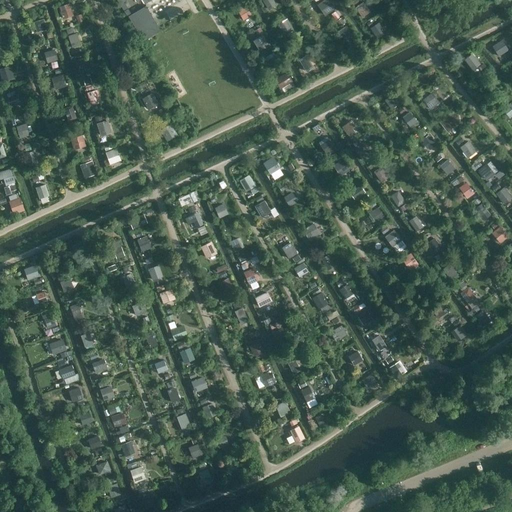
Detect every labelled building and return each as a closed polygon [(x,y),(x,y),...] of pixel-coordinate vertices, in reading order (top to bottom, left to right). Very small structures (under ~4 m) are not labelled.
[(123,0),(117,0),(127,16),(131,13),(123,0)] [(276,5),(273,0),(262,0),(268,10),(276,5)] [(335,10),(328,0),(323,0),(317,5),(326,17),(335,10)] [(355,8),(362,17),(370,11),(361,0),(360,0),(358,2),(360,4),(355,8)] [(72,16),(69,5),(59,9),(62,19),(72,16)] [(246,6),(240,10),(238,11),(243,20),(252,16),(246,6)] [(129,17),(143,41),(161,31),(146,7),(129,17)] [(335,12),(331,14),(336,20),(340,18),(335,12)] [(47,29),(44,19),(33,22),(37,33),(47,29)] [(294,30),(287,19),(277,25),(284,36),(294,30)] [(386,33),(379,22),(370,28),(377,39),(386,33)] [(353,36),(346,26),(338,31),(345,41),(353,36)] [(80,45),(77,33),(67,36),(71,48),(80,45)] [(270,46),(263,35),(253,41),(260,52),(270,46)] [(508,48),(503,40),(492,47),(497,55),(508,48)] [(58,60),(54,49),(44,53),(47,63),(58,60)] [(481,64),(473,53),(464,60),(472,71),(481,64)] [(313,67),(307,56),(300,60),(306,71),(313,67)] [(91,68),(88,57),(76,61),(80,71),(91,68)] [(10,67),(0,69),(0,73),(3,82),(14,79),(10,67)] [(287,73),(275,80),(284,93),(295,86),(287,73)] [(63,74),(53,78),(57,89),(67,86),(63,74)] [(503,90),(494,79),(486,85),(493,93),(496,96),(503,90)] [(100,102),(96,90),(87,93),(91,106),(100,102)] [(402,101),(395,92),(385,100),(392,109),(402,101)] [(159,104),(153,93),(142,99),(148,110),(159,104)] [(439,103),(432,93),(423,100),(430,110),(439,103)] [(20,104),(17,94),(6,98),(10,108),(20,104)] [(511,116),(511,101),(502,109),(508,116),(510,115),(511,117),(511,116)] [(76,118),(72,106),(64,109),(68,121),(76,118)] [(403,117),(411,128),(418,122),(410,112),(403,117)] [(457,125),(449,115),(439,122),(447,133),(457,125)] [(111,133),(107,120),(96,124),(101,136),(111,133)] [(356,126),(351,120),(342,127),(350,138),(353,136),(350,132),(357,128),(356,126)] [(30,135),(26,123),(16,127),(20,139),(30,135)] [(177,135),(170,125),(161,131),(167,141),(177,135)] [(86,147),(82,135),(71,139),(75,151),(86,147)] [(421,141),(429,151),(436,146),(428,135),(421,141)] [(335,148),(329,139),(320,146),(326,154),(335,148)] [(477,151),(469,141),(460,147),(468,158),(477,151)] [(372,156),(362,143),(356,148),(365,161),(372,156)] [(121,161),(116,148),(105,152),(110,165),(121,161)] [(38,164),(34,151),(25,154),(29,167),(38,164)] [(279,168),(273,157),(262,163),(269,174),(279,168)] [(336,165),(343,174),(350,169),(348,166),(350,165),(347,160),(346,161),(345,159),(344,160),(336,165)] [(441,165),(448,174),(455,168),(448,159),(441,165)] [(96,174),(91,161),(80,165),(85,178),(96,174)] [(487,163),(478,170),(486,181),(495,174),(487,163)] [(373,172),(381,183),(389,177),(381,167),(373,172)] [(11,168),(0,171),(0,177),(0,179),(4,178),(6,185),(15,182),(11,168)] [(248,175),(239,180),(246,191),(255,185),(248,175)] [(224,181),(219,183),(222,189),(227,187),(224,181)] [(459,187),(467,198),(474,193),(466,182),(459,187)] [(49,196),(45,184),(35,188),(39,199),(49,196)] [(497,184),(492,188),(495,192),(501,188),(497,184)] [(361,185),(352,191),(357,198),(365,191),(361,185)] [(511,198),(511,197),(504,187),(496,194),(504,205),(511,198)] [(405,201),(398,191),(390,196),(398,207),(405,201)] [(298,201),(292,192),(283,197),(289,207),(298,201)] [(193,202),(189,194),(178,199),(181,207),(193,202)] [(24,210),(20,198),(8,202),(13,215),(24,210)] [(270,211),(264,202),(255,207),(261,216),(270,211)] [(475,209),(484,220),(491,215),(482,203),(475,209)] [(228,214),(224,204),(214,208),(219,218),(228,214)] [(377,207),(371,212),(378,222),(385,217),(377,207)] [(197,212),(185,218),(188,224),(193,221),(196,227),(202,224),(197,212)] [(146,223),(143,215),(129,220),(133,229),(146,223)] [(409,221),(416,232),(423,227),(416,216),(409,221)] [(320,233),(313,223),(302,230),(308,240),(320,233)] [(199,227),(201,234),(208,232),(205,224),(199,227)] [(493,232),(501,242),(508,236),(500,226),(493,232)] [(402,240),(394,230),(385,237),(392,247),(402,240)] [(151,248),(146,236),(137,240),(141,252),(151,248)] [(239,237),(230,242),(235,252),(244,247),(239,237)] [(442,248),(440,245),(434,238),(425,244),(433,255),(442,248)] [(118,241),(112,243),(114,250),(113,250),(116,259),(124,256),(121,247),(120,247),(118,241)] [(211,242),(200,247),(205,259),(217,253),(211,242)] [(288,259),(293,256),(297,253),(290,243),(286,245),(281,248),(288,259)] [(419,265),(410,253),(402,259),(410,271),(419,265)] [(65,264),(62,254),(51,259),(54,268),(65,264)] [(336,266),(329,254),(321,259),(328,271),(336,266)] [(308,272),(303,263),(294,269),(299,277),(308,272)] [(443,269),(450,280),(457,275),(450,264),(443,269)] [(39,276),(35,265),(24,269),(28,280),(39,276)] [(163,277),(159,265),(148,269),(152,281),(163,277)] [(243,273),(249,285),(260,280),(255,268),(243,273)] [(135,285),(131,274),(122,277),(126,289),(135,285)] [(70,278),(60,282),(64,292),(74,288),(70,278)] [(225,293),(233,290),(228,278),(220,282),(225,293)] [(435,289),(428,278),(418,286),(426,296),(435,289)] [(341,279),(336,283),(339,287),(344,284),(341,279)] [(463,281),(457,286),(460,290),(467,285),(463,281)] [(354,294),(348,284),(339,289),(345,299),(354,294)] [(476,298),(469,287),(461,293),(468,304),(476,298)] [(171,289),(159,293),(163,304),(175,299),(171,289)] [(47,300),(44,291),(36,294),(39,303),(47,300)] [(267,292),(255,297),(259,307),(272,301),(267,292)] [(328,304),(321,293),(312,298),(318,309),(328,304)] [(145,313),(141,302),(133,306),(137,316),(145,313)] [(83,318),(78,304),(69,307),(74,321),(83,318)] [(453,313),(446,304),(438,310),(444,319),(453,313)] [(477,306),(471,310),(474,314),(479,310),(477,306)] [(242,308),(240,309),(234,311),(241,325),(248,321),(242,308)] [(373,320),(367,311),(358,317),(363,325),(373,320)] [(490,321),(483,311),(475,316),(482,327),(490,321)] [(56,325),(53,315),(45,318),(48,328),(56,325)] [(273,316),(264,321),(266,325),(275,321),(273,316)] [(347,335),(341,325),(332,331),(338,340),(347,335)] [(467,335),(461,325),(451,331),(458,341),(467,335)] [(184,326),(170,330),(173,339),(187,335),(184,326)] [(288,341),(282,328),(272,332),(278,345),(288,341)] [(94,344),(90,332),(81,336),(85,347),(94,344)] [(158,345),(154,333),(145,336),(150,348),(158,345)] [(379,335),(371,340),(379,351),(386,346),(379,335)] [(264,352),(257,338),(248,343),(254,356),(264,352)] [(66,350),(62,339),(49,344),(53,355),(66,350)] [(195,359),(190,348),(179,352),(184,364),(195,359)] [(348,356),(354,366),(363,360),(357,351),(348,356)] [(108,369),(103,359),(92,364),(96,374),(108,369)] [(157,362),(157,363),(150,366),(153,375),(161,372),(161,373),(167,370),(163,360),(157,362)] [(301,371),(295,360),(288,364),(293,375),(301,371)] [(399,361),(389,367),(396,378),(407,372),(399,361)] [(75,375),(71,364),(59,369),(63,380),(75,375)] [(276,383),(272,374),(269,376),(267,372),(261,375),(266,387),(276,383)] [(365,376),(360,379),(364,386),(368,387),(376,381),(373,377),(368,380),(365,376)] [(208,388),(203,377),(191,382),(195,393),(208,388)] [(79,388),(75,389),(73,383),(65,385),(67,392),(68,391),(72,402),(83,399),(79,388)] [(115,397),(111,386),(100,389),(104,401),(115,397)] [(180,400),(176,387),(167,391),(172,403),(180,400)] [(315,398),(309,387),(301,391),(306,402),(315,398)] [(281,391),(274,395),(277,399),(284,396),(281,391)] [(290,411),(285,399),(276,403),(282,415),(290,411)] [(213,404),(202,408),(207,418),(217,414),(213,404)] [(92,422),(89,412),(79,415),(82,425),(92,422)] [(127,423),(123,412),(111,417),(114,427),(127,423)] [(191,427),(186,413),(176,417),(182,430),(191,427)] [(323,413),(315,418),(320,428),(328,424),(323,413)] [(296,443),(305,438),(298,426),(290,431),(296,443)] [(102,445),(98,435),(87,439),(91,449),(102,445)] [(215,439),(218,448),(229,444),(225,436),(215,439)] [(135,451),(132,442),(131,439),(120,444),(124,455),(135,451)] [(202,454),(198,444),(188,448),(192,458),(202,454)] [(239,474),(233,460),(225,463),(231,478),(239,474)] [(112,473),(111,471),(107,461),(96,465),(99,475),(105,473),(106,475),(112,473)] [(146,479),(141,466),(130,470),(134,483),(146,479)] [(213,482),(207,469),(198,473),(201,479),(199,480),(202,486),(213,482)] [(120,494),(117,483),(107,487),(111,498),(120,494)] [(156,498),(154,492),(141,497),(146,510),(153,507),(150,501),(156,498)]
